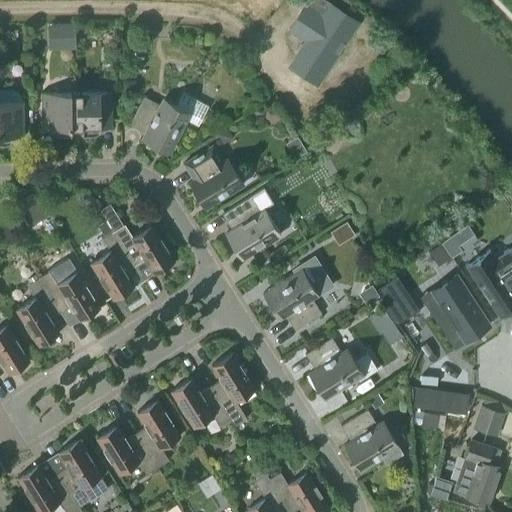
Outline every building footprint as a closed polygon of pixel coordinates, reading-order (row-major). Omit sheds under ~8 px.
[(313,0),(308,0),(303,7),(288,31),(305,42),(287,68),(315,87),(360,19),(333,2),(327,10),(313,0)] [(75,25),(57,26),(58,50),(76,49),(75,25)] [(123,80),(122,94),(136,94),(136,84),(132,80),(123,80)] [(40,131),(52,131),(52,132),(52,133),(52,134),(53,135),(53,136),(54,137),(56,138),(57,138),(59,138),(68,138),(68,139),(69,139),(69,130),(75,130),(74,95),(74,94),(39,95),(40,131)] [(81,138),(90,138),(92,138),(93,137),(94,137),(96,136),(97,134),(97,133),(98,131),(98,130),(110,129),(109,94),(74,95),(75,130),(80,130),(80,138),(81,138)] [(141,140),(167,155),(185,121),(198,127),(208,107),(183,94),(176,108),(162,100),(159,107),(143,98),(128,126),(144,134),(141,140)] [(11,139),(15,139),(22,139),(22,103),(0,103),(0,147),(4,147),(6,147),(8,146),(9,145),(9,144),(10,143),(10,142),(11,140),(11,139)] [(231,138),(226,130),(218,135),(221,139),(228,141),(231,138)] [(315,142),(307,148),(312,156),(321,151),(315,142)] [(187,184),(204,209),(242,185),(226,160),(220,163),(210,148),(184,165),(194,180),(187,184)] [(46,215),(33,194),(15,204),(29,226),(46,215)] [(257,214),(247,198),(221,215),(230,230),(224,234),(240,260),(279,236),(263,210),(257,214)] [(153,275),(173,262),(180,258),(155,220),(135,234),(127,221),(124,223),(117,212),(105,220),(110,227),(112,232),(134,266),(143,260),(153,275)] [(123,273),(134,266),(128,257),(112,232),(110,227),(101,232),(104,237),(101,239),(108,251),(89,264),(112,300),(132,287),(123,273)] [(453,238),(443,245),(451,257),(461,250),(453,238)] [(441,243),(429,251),(439,266),(451,257),(442,245),(441,243)] [(275,260),(287,252),(283,246),(271,254),(275,260)] [(489,250),(465,266),(465,267),(466,266),(499,317),(498,317),(499,318),(511,309),(511,246),(503,253),(504,254),(494,261),(489,252),(490,251),(489,250)] [(262,294),(279,320),(284,317),(294,331),(320,315),(311,301),(334,287),(314,256),(292,270),(294,274),(262,294)] [(49,273),(38,280),(59,313),(69,307),(78,321),(98,308),(76,273),(57,284),(49,273)] [(396,275),(376,288),(381,296),(377,299),(395,326),(419,310),(396,275)] [(14,311),(15,312),(37,347),(58,334),(49,320),(59,313),(38,280),(27,287),(34,298),(14,311)] [(363,287),(361,298),(365,305),(379,296),(370,283),(363,287)] [(447,312),(437,319),(456,347),(489,326),(460,283),(438,298),(447,312)] [(384,310),(370,318),(381,334),(395,325),(384,310)] [(28,362),(15,342),(6,326),(0,329),(0,362),(8,375),(28,362)] [(308,374),(324,400),(356,380),(358,382),(376,371),(366,355),(354,362),(346,350),(340,354),(331,338),(303,355),(313,371),(308,374)] [(220,381),(210,387),(234,426),(245,419),(234,402),(254,390),(231,354),(211,366),(220,381)] [(234,426),(210,387),(199,393),(190,379),(170,392),(193,428),(212,416),(220,428),(231,421),(234,426)] [(413,398),(446,402),(445,411),(462,413),(465,390),(414,384),(413,398)] [(145,427),(136,433),(157,467),(167,460),(160,449),(179,436),(156,401),(136,414),(145,427)] [(496,436),(503,413),(481,406),(473,428),(496,436)] [(344,445),(360,470),(382,457),(387,464),(403,454),(383,420),(377,424),(368,409),(341,425),(351,441),(344,445)] [(424,411),(413,410),(416,424),(422,425),(424,411)] [(157,467),(136,433),(125,440),(115,426),(95,439),(118,475),(137,463),(145,475),(157,467)] [(53,468),(57,474),(77,508),(106,490),(98,478),(100,477),(77,440),(58,453),(63,461),(53,468)] [(492,448),(471,440),(454,490),(464,494),(464,495),(488,503),(500,468),(487,463),(492,448)] [(79,511),(77,508),(57,474),(46,481),(37,465),(17,478),(37,511),(43,511),(58,503),(63,511),(79,511)] [(264,475),(263,475),(287,511),(291,511),(298,508),(301,511),(321,511),(328,508),(305,472),(286,485),(278,473),(267,480),(264,475)] [(287,511),(263,475),(253,482),(264,498),(244,511),(287,511)] [(436,475),(431,493),(447,498),(453,480),(436,475)]
